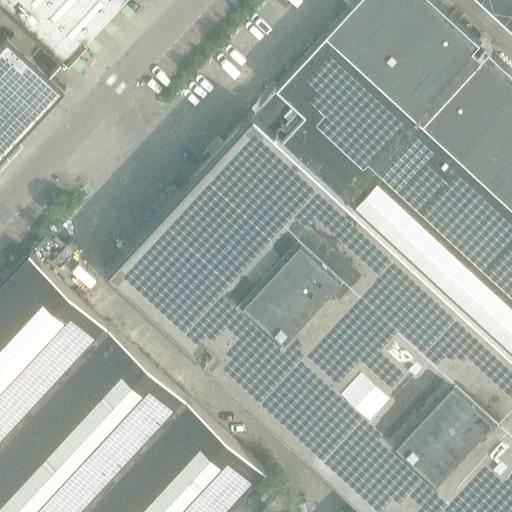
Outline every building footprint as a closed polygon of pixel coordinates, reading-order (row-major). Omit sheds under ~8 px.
[(0,0),(64,60),(118,0),(0,0)] [(511,511),(511,69),(436,0),(354,0),(254,109),(253,108),(252,110),(230,134),(228,135),(229,136),(207,160),(206,159),(204,161),(205,162),(183,185),(182,185),(157,212),(158,213),(136,237),(135,236),(134,238),(112,262),(109,264),(196,344),(196,343),(197,344),(199,342),(198,341),(205,333),(215,342),(208,350),(207,349),(205,351),(206,352),(205,353),(375,510),(376,509),(377,510),(379,508),(378,507),(385,499),(395,508),(391,511),(511,511)] [(511,0),(486,0),(511,23),(511,0)] [(31,50),(13,33),(10,36),(29,53),(31,50)] [(0,157),(65,87),(7,34),(0,42),(0,157)] [(0,511),(223,511),(265,467),(30,250),(0,282),(0,511)]
